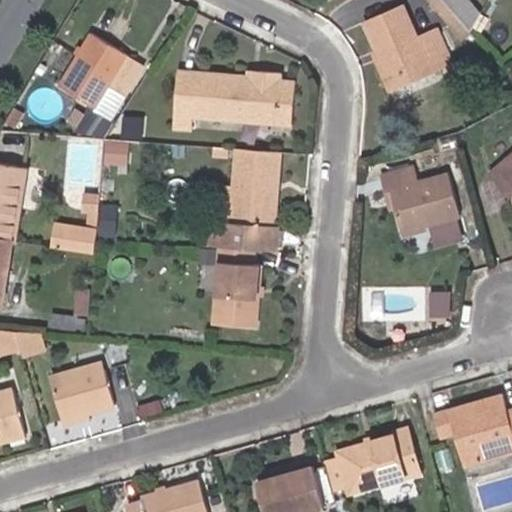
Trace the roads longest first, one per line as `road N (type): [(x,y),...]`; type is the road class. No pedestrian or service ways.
road 1 (residential): [(257,0),(309,26),(341,54),(353,102),(318,400)]
road 2 (residential): [(318,400),(0,493)]
road 3 (residential): [(511,319),(489,349),(318,400)]
